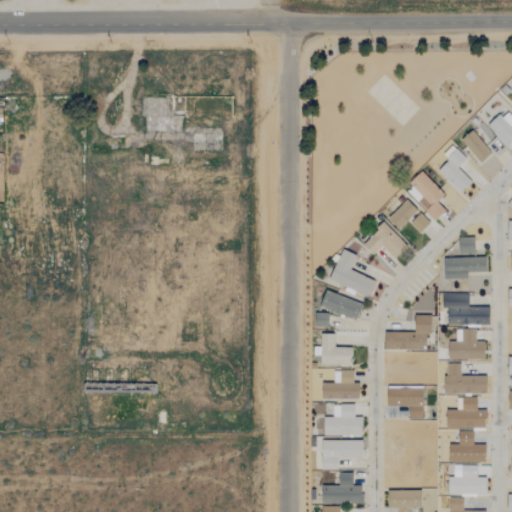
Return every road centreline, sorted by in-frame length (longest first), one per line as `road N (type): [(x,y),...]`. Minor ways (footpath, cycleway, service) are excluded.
road 1 (residential): [(511,167),(384,299),(375,328),(375,511),(499,444),(498,182)]
road 2 (residential): [(511,19),(0,21)]
road 3 (residential): [(287,511),(288,20)]
